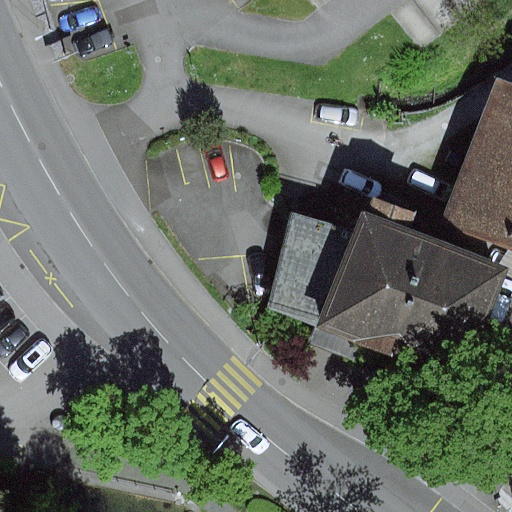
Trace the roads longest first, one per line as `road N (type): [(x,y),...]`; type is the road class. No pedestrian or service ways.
road 1 (primary): [(364,511),(291,457),(145,319)]
road 2 (primary): [(145,319),(51,184),(0,71)]
road 3 (residential): [(0,414),(30,406),(145,319)]
